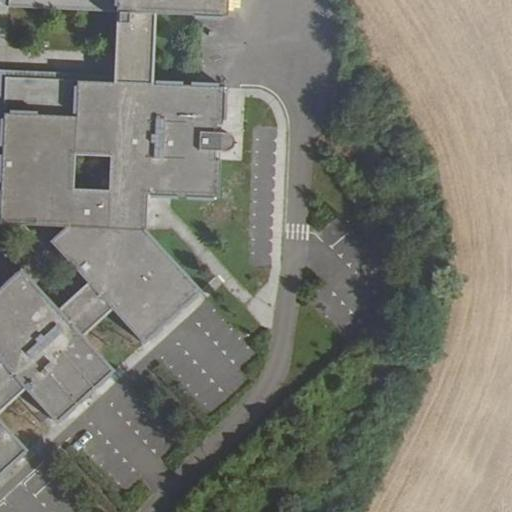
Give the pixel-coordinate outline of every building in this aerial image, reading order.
[(9,0),(10,4),(117,9),(156,11),(225,15),(225,0),(9,0)] [(115,81),(153,82),(156,11),(117,9),(115,81)] [(224,130),(222,130),(216,130),(216,122),(221,123),(222,85),(153,82),(115,81),(7,77),(1,224),(74,227),(54,246),(92,287),(113,310),(142,340),(198,287),(146,230),(147,194),(219,197),(220,160),(215,160),(216,150),(221,150),(224,150),(226,149),(228,148),(230,147),(232,145),(232,143),(233,140),(233,138),(232,136),(230,134),(229,132),(226,131),(224,130)] [(26,273),(0,296),(0,360),(6,366),(27,389),(55,420),(113,367),(84,336),(63,313),(26,273)] [(63,313),(84,336),(113,310),(92,287),(63,313)] [(0,371),(0,413),(27,389),(6,366),(0,371)] [(0,471),(27,447),(0,418),(0,471)]
